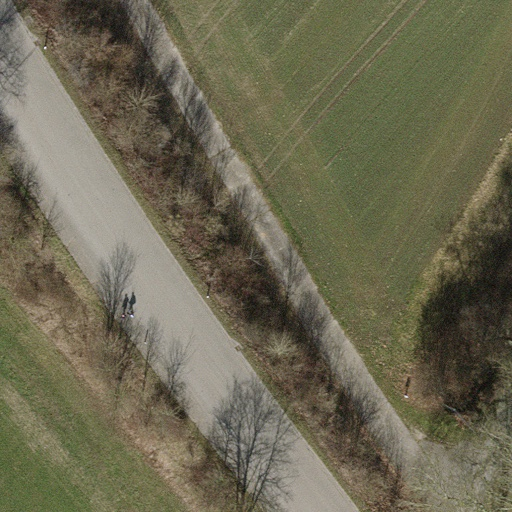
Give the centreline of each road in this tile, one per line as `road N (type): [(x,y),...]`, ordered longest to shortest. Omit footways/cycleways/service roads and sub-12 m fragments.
road 1 (track): [(452,511),(364,394),(139,0)]
road 2 (unclassified): [(0,60),(204,373),(313,511)]
